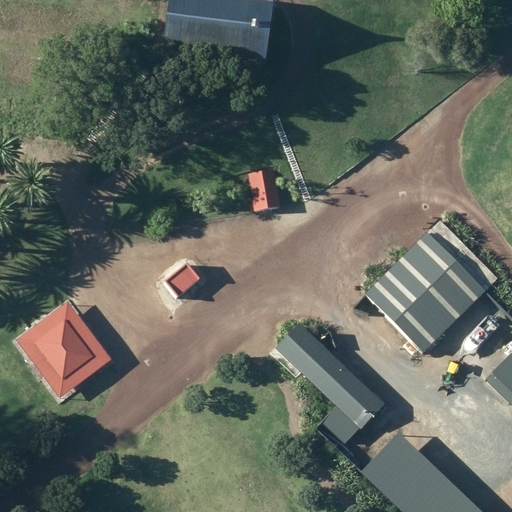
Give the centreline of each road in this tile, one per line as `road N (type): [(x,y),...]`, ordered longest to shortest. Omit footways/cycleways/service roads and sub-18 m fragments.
road 1 (track): [(0,506),(105,423),(170,357),(331,233),(385,184),(418,132),(511,52)]
road 2 (track): [(293,0),(309,34),(305,69),(282,105),(177,166),(96,226),(127,294),(170,357)]
road 3 (track): [(511,257),(418,132)]
